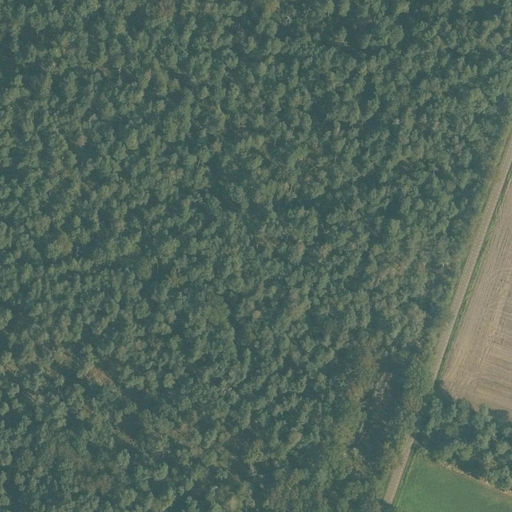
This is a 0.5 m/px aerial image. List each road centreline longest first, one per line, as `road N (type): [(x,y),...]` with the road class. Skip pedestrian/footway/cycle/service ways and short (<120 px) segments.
road 1 (unclassified): [(379,511),(511,148)]
road 2 (track): [(353,332),(0,223)]
road 3 (track): [(146,511),(36,461),(0,411)]
